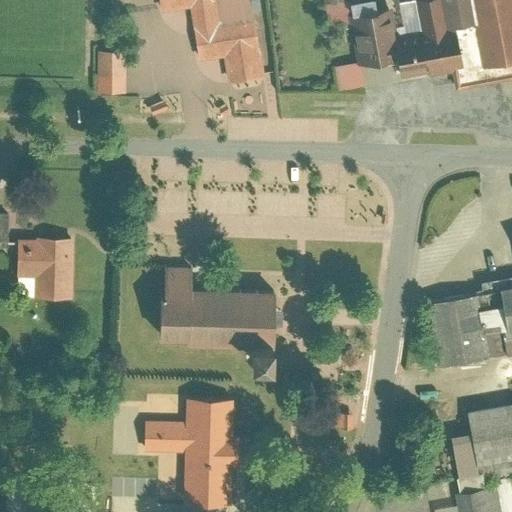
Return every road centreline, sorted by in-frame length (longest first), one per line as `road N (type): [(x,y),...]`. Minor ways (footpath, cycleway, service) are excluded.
road 1 (residential): [(416,149),(0,142)]
road 2 (residential): [(416,149),(375,403),(340,511)]
